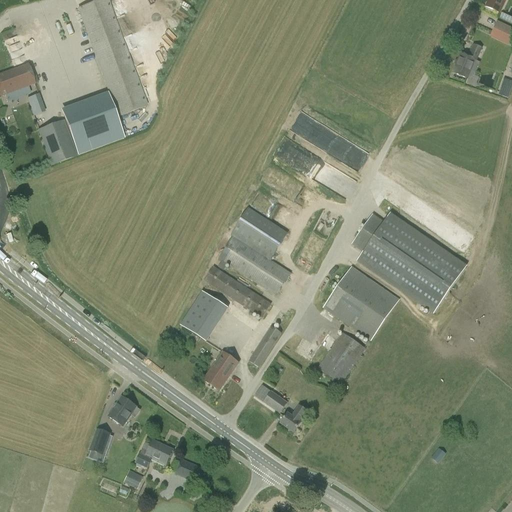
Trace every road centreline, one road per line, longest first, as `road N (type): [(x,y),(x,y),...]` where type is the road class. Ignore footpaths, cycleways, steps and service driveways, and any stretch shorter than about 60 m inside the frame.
road 1 (track): [(225,430),(335,252),(468,0)]
road 2 (track): [(335,252),(427,319),(440,319),(474,264),(511,112)]
road 3 (secondary): [(271,465),(0,260)]
